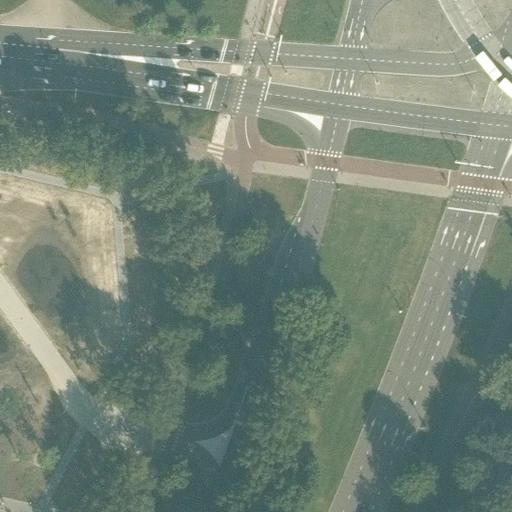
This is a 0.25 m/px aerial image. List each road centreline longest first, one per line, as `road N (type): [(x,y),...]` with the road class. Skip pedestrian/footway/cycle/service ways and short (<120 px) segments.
road 1 (secondary): [(339,106),(294,284),(216,511)]
road 2 (secondary): [(357,511),(497,127)]
road 3 (primary): [(83,67),(178,49),(349,60)]
road 4 (primary): [(83,67),(339,106)]
road 5 (primary): [(339,106),(497,127)]
road 6 (primary): [(349,60),(444,66),(487,55)]
